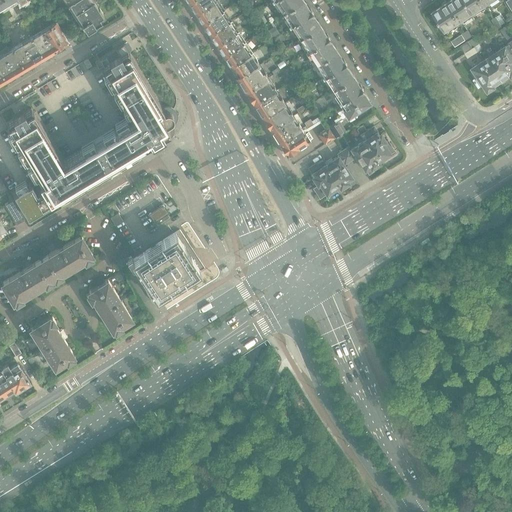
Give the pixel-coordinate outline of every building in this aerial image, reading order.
[(0,0),(0,8),(13,0),(0,0)] [(104,15),(99,7),(98,8),(93,0),(75,0),(70,4),(69,4),(81,23),(80,24),(81,25),(80,26),(85,32),(87,31),(96,25),(95,25),(101,21),(99,22),(97,19),(104,15)] [(209,4),(215,0),(193,0),(189,3),(188,5),(191,9),(194,9),(196,13),(195,13),(196,14),(203,9),(205,9),(209,7),(209,4)] [(216,15),(224,10),(228,8),(225,4),(222,6),(217,0),(215,0),(209,4),(209,7),(205,9),(203,9),(196,14),(195,16),(198,20),(201,20),(203,23),(202,24),(203,24),(209,20),(212,20),(216,17),(216,15)] [(283,13),(301,0),(271,0),(273,2),(274,1),(283,13)] [(299,39),(320,25),(313,15),(314,15),(310,9),(309,9),(303,0),(301,0),(283,13),(290,24),(288,25),(289,27),(291,26),(299,39)] [(463,20),(473,14),(473,13),(464,0),(450,0),(447,2),(446,1),(442,4),(441,4),(442,5),(432,12),(441,25),(440,26),(443,31),(444,30),(445,32),(446,31),(448,33),(449,32),(448,30),(461,21),(462,23),(464,22),(463,20)] [(464,0),(473,13),(483,7),(484,9),(486,7),(485,6),(494,0),(464,0)] [(49,8),(42,3),(40,8),(42,12),(49,8)] [(223,26),(232,21),(224,10),(216,15),(216,17),(212,20),(209,20),(203,24),(202,26),(205,31),(208,31),(210,34),(209,34),(210,35),(217,31),(219,31),(223,28),(223,26)] [(267,21),(260,10),(254,14),(262,25),(267,21)] [(69,42),(63,33),(56,21),(50,24),(51,25),(64,45),(69,42)] [(230,36),(238,31),(248,24),(246,21),(240,25),(236,27),(232,21),(223,26),(223,28),(219,31),(217,31),(210,35),(209,37),(212,41),(215,41),(217,45),(223,40),(225,40),(230,38),(230,36)] [(64,45),(51,25),(31,37),(44,57),(64,45)] [(316,64),(336,51),(330,41),(331,40),(327,34),(326,35),(320,25),(299,39),(307,50),(305,51),(306,53),(308,52),(316,64)] [(12,33),(9,28),(3,32),(6,37),(12,33)] [(74,39),(68,30),(63,33),(69,42),(74,39)] [(237,47),(245,42),(238,31),(230,36),(230,38),(225,40),(223,40),(217,45),(216,45),(217,46),(216,47),(219,52),(221,52),(224,55),(223,55),(224,56),(231,51),(233,52),(237,49),(237,47)] [(455,47),(465,40),(462,35),(451,41),(455,47)] [(44,57),(31,37),(12,48),(25,68),(36,61),(44,57)] [(511,40),(507,44),(508,45),(495,53),(509,75),(510,74),(511,76),(511,77),(511,76),(511,55),(511,54),(511,53),(511,40)] [(465,53),(472,48),(468,42),(468,41),(460,46),(461,48),(462,48),(465,53)] [(244,57),(252,52),(245,42),(237,47),(237,49),(233,52),(231,51),(224,56),(223,58),(226,62),(228,62),(231,66),(236,61),(239,62),(243,59),(244,57)] [(279,52),(286,47),(283,43),(276,48),(279,52)] [(13,119),(6,123),(8,126),(9,128),(41,182),(39,183),(42,188),(36,191),(31,182),(15,192),(13,193),(22,208),(23,207),(28,216),(30,215),(57,199),(58,198),(57,196),(62,193),(63,196),(64,196),(66,195),(140,151),(139,149),(141,148),(146,145),(146,146),(147,145),(146,144),(149,142),(150,144),(150,143),(151,142),(152,143),(153,143),(153,142),(154,141),(155,141),(155,142),(156,141),(156,140),(159,138),(160,138),(160,139),(161,138),(160,137),(162,136),(162,137),(163,137),(164,137),(164,136),(163,135),(166,133),(167,133),(168,132),(168,130),(168,128),(171,126),(172,126),(172,125),(174,124),(175,122),(177,119),(177,117),(177,114),(175,111),(174,109),(172,108),(170,107),(167,107),(165,107),(162,108),(131,55),(124,44),(117,48),(105,55),(99,59),(103,66),(104,69),(105,70),(133,118),(114,130),(115,133),(84,152),(83,149),(63,161),(34,112),(33,111),(31,108),(25,112),(24,112),(21,114),(16,116),(13,118),(13,119)] [(468,58),(478,52),(475,47),(472,48),(465,53),(464,53),(468,58)] [(25,68),(12,48),(0,55),(0,70),(6,79),(25,68)] [(353,76),(347,66),(348,66),(344,60),(343,60),(336,51),(316,64),(324,76),(322,77),(322,79),(325,78),(332,89),(353,76)] [(258,66),(260,65),(256,60),(257,59),(252,52),(244,57),(243,59),(239,62),(236,61),(231,66),(230,66),(231,67),(230,69),(233,73),(235,73),(238,76),(236,77),(237,79),(244,73),(247,74),(258,66)] [(509,75),(495,53),(484,60),(498,81),(499,83),(500,84),(502,84),(506,82),(506,80),(507,80),(506,79),(505,77),(509,75)] [(88,59),(83,62),(87,68),(92,66),(88,59)] [(498,81),(484,60),(472,68),(473,70),(470,72),(475,78),(473,80),(478,88),(483,84),(488,91),(495,87),(495,86),(494,86),(493,85),(495,84),(498,81)] [(260,84),(266,79),(269,78),(264,71),(262,72),(258,66),(247,74),(244,73),(237,79),(240,84),(242,84),(243,85),(245,87),(244,88),(245,89),(245,90),(247,94),(260,86),(260,84)] [(367,104),(370,102),(363,92),(364,91),(360,85),(359,86),(353,76),(332,89),(340,101),(338,102),(340,105),(342,104),(344,108),(342,109),(347,116),(345,117),(345,118),(350,115),(352,115),(355,113),(356,111),(362,107),(363,108),(367,106),(367,104)] [(274,92),(277,90),(273,85),(271,86),(266,79),(260,84),(260,86),(247,94),(250,99),(252,99),(252,100),(253,99),(254,101),(252,103),(253,104),(263,98),(265,98),(274,92)] [(283,104),(283,105),(285,103),(280,97),(279,98),(274,92),(265,98),(263,98),(253,104),(257,109),(259,110),(259,111),(260,111),(261,113),(262,114),(261,116),(263,119),(277,110),(277,108),(283,104)] [(298,113),(313,104),(310,99),(301,104),(302,106),(296,110),(298,113)] [(292,117),(294,116),(290,111),(288,112),(283,105),(283,104),(277,108),(277,110),(263,119),(267,124),(268,125),(269,125),(271,127),(269,128),(270,129),(280,123),(282,123),(291,117),(292,117)] [(290,136),(302,128),(297,122),(296,123),(292,117),(291,117),(282,123),(280,123),(270,129),(273,135),(275,135),(276,137),(277,136),(278,138),(278,139),(278,140),(278,142),(280,144),(290,137),(290,136)] [(331,132),(342,126),(339,121),(328,128),(331,132)] [(394,150),(390,143),(388,140),(386,141),(381,134),(379,135),(378,134),(377,133),(378,132),(374,126),(367,131),(363,125),(356,129),(361,136),(363,139),(363,138),(365,141),(378,161),(394,150)] [(335,138),(345,131),(342,126),(331,132),(335,138)] [(296,150),(310,141),(310,140),(312,138),(308,132),(305,134),(302,128),(290,136),(290,137),(280,144),(280,145),(282,144),(283,146),(283,147),(283,149),(287,156),(289,155),(289,156),(297,151),(296,150)] [(379,163),(378,161),(365,141),(351,149),(349,146),(343,150),(350,160),(355,157),(354,156),(356,155),(358,159),(356,160),(359,165),(362,164),(365,169),(369,167),(370,167),(371,169),(380,163),(379,163)] [(350,170),(347,165),(345,167),(342,163),(344,162),(345,163),(350,160),(343,150),(338,153),(340,155),(326,165),(337,184),(340,188),(349,183),(347,181),(348,180),(351,177),(348,172),(350,170)] [(337,184),(326,165),(322,160),(318,162),(309,168),(313,174),(314,173),(314,175),(315,176),(313,177),(318,185),(316,187),(320,198),(322,197),(335,188),(334,186),(337,184)] [(24,218),(13,200),(4,205),(6,209),(6,210),(8,213),(10,214),(16,225),(25,219),(24,218)] [(170,217),(167,213),(168,213),(163,205),(149,214),(154,222),(155,221),(158,225),(170,217)] [(124,220),(119,212),(110,218),(115,225),(124,220)] [(205,268),(199,259),(180,230),(134,259),(131,255),(127,257),(129,261),(127,263),(152,301),(173,287),(172,285),(175,283),(182,279),(183,281),(205,268)] [(93,255),(81,235),(41,259),(53,278),(55,277),(55,279),(62,275),(61,274),(73,266),(84,260),(85,261),(92,257),(91,256),(93,255)] [(38,287),(45,283),(46,285),(53,281),(52,279),(53,278),(41,259),(2,283),(13,302),(15,301),(16,303),(23,299),(22,297),(30,292),(38,287)] [(119,297),(107,279),(88,291),(89,293),(87,294),(92,300),(93,299),(98,307),(103,315),(113,330),(114,329),(115,331),(122,327),(121,325),(132,318),(121,300),(124,298),(122,295),(119,297)] [(74,355),(59,331),(55,324),(56,323),(52,316),(50,317),(49,315),(30,328),(55,367),(66,360),(67,361),(74,357),(73,356),(74,355)] [(21,352),(14,342),(9,345),(16,356),(21,352)] [(30,382),(26,376),(25,376),(22,371),(25,369),(22,365),(19,367),(17,363),(10,368),(7,364),(1,368),(16,392),(22,388),(25,388),(28,386),(28,384),(30,383),(29,382),(30,382)] [(0,401),(16,392),(1,368),(0,368),(0,372),(0,373),(0,401)]
